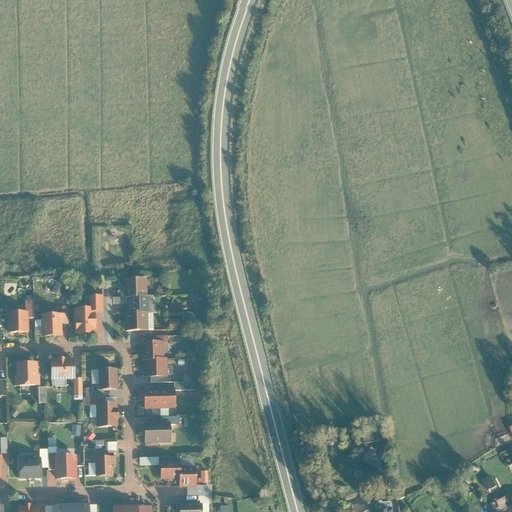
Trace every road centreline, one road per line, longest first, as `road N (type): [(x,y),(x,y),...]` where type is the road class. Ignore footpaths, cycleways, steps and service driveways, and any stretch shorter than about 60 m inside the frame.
road 1 (motorway): [(298,511),(225,224),(223,101),(252,0)]
road 2 (residential): [(0,350),(125,348),(129,490),(0,494)]
